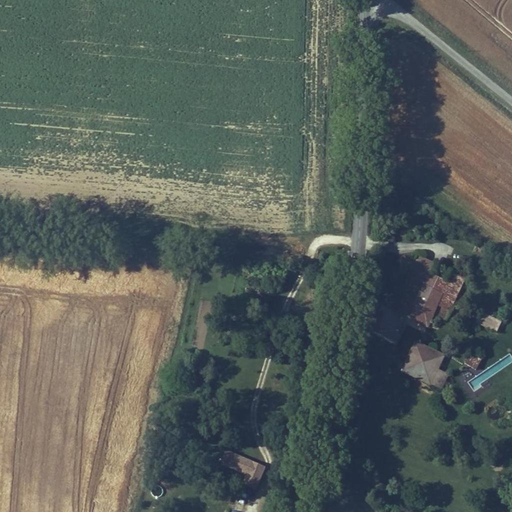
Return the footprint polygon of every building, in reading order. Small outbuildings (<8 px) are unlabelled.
[(460,305),(470,284),(408,255),(393,288),(404,293),(395,312),(427,327),(434,312),(441,316),(448,299),(460,305)] [(404,325),(364,307),(360,331),(394,346),(398,337),(404,325)] [(478,312),(473,322),(493,333),(498,323),(478,312)] [(402,372),(427,384),(440,358),(415,345),(402,372)] [(468,355),(462,366),(473,372),(479,361),(468,355)] [(238,482),(256,490),(266,467),(227,450),(220,465),(241,474),(238,482)] [(186,479),(184,485),(196,487),(193,497),(204,499),(207,484),(186,479)] [(182,494),(193,497),(196,487),(184,485),(182,494)]
